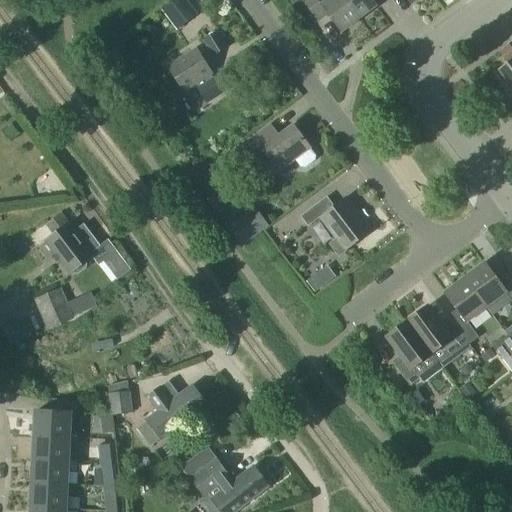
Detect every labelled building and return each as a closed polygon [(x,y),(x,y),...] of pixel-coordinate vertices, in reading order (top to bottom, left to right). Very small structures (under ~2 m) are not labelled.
[(184,0),(172,0),(160,9),(177,30),(196,16),(184,0)] [(358,21),(342,0),(300,0),(301,0),(318,23),(327,17),(340,34),(358,21)] [(342,0),(358,21),(376,7),(370,0),(342,0)] [(202,42),(213,58),(227,49),(217,32),(202,42)] [(206,103),(229,89),(220,74),(211,80),(209,76),(211,75),(196,50),(168,68),(183,92),(197,84),(200,87),(197,89),(206,103)] [(511,60),(495,74),(509,93),(511,90),(511,60)] [(240,149),(257,171),(269,161),(277,173),(293,161),(299,168),(303,168),(313,161),(313,156),(308,150),(309,149),(292,127),(273,142),(271,139),(255,151),(249,142),(240,149)] [(318,219),(333,208),(326,198),(300,218),(307,228),(318,219)] [(333,208),(318,219),(335,242),(328,247),(338,260),(346,255),(345,253),(372,232),(346,198),(333,208)] [(45,242),(70,274),(93,257),(60,215),(46,226),(53,235),(45,242)] [(243,218),(229,229),(241,245),(262,229),(267,226),(261,219),(257,222),(250,228),(243,218)] [(464,280),(485,308),(498,299),(505,308),(511,303),(511,283),(508,278),(499,285),(484,265),(464,280)] [(307,289),(314,308),(346,297),(339,278),(307,289)] [(450,322),(451,324),(452,324),(466,344),(468,346),(477,339),(465,323),(485,308),(464,280),(444,295),(459,315),(450,322)] [(36,300),(48,329),(72,318),(60,290),(36,300)] [(90,295),(82,298),(88,311),(95,308),(90,295)] [(426,308),(406,323),(430,356),(450,341),(457,350),(466,344),(452,324),(451,324),(443,330),(426,308)] [(430,356),(406,323),(386,338),(403,360),(394,367),(409,387),(418,380),(411,370),(430,356)] [(511,354),(511,332),(492,348),(502,362),(511,354)] [(110,398),(112,398),(128,396),(126,383),(108,387),(110,398)] [(168,383),(146,399),(156,413),(146,421),(161,442),(207,408),(191,387),(178,397),(168,383)] [(458,392),(466,404),(476,397),(467,385),(458,392)] [(413,410),(415,408),(422,403),(414,394),(408,399),(406,400),(413,410)] [(128,396),(112,398),(110,398),(112,417),(131,414),(128,396)] [(32,439),(68,441),(70,414),(34,412),(32,439)] [(93,432),(102,432),(103,436),(111,435),(109,417),(100,418),(93,419),(93,432)] [(31,463),(67,464),(68,441),(32,439),(31,463)] [(97,447),(99,464),(110,463),(108,445),(97,447)] [(184,472),(203,497),(206,494),(220,511),(234,511),(267,487),(252,467),(227,485),(224,481),(228,478),(214,460),(207,465),(202,458),(184,472)] [(31,463),(30,487),(66,489),(67,464),(31,463)] [(100,471),(102,489),(113,487),(111,470),(100,471)] [(30,487),(29,511),(49,511),(64,511),(66,489),(30,487)] [(103,494),(105,511),(110,511),(116,511),(113,493),(103,494)]
